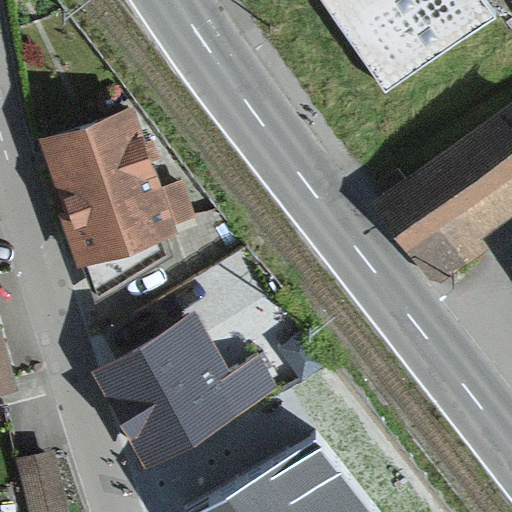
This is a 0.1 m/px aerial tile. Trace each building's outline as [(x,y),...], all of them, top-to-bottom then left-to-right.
[(317,0),(384,96),(497,19),(484,0),(317,0)] [(134,107),(41,140),(67,208),(59,211),(81,270),(85,268),(97,300),(170,256),(164,241),(178,233),(174,223),(198,214),(184,178),(163,186),(152,161),(160,157),(154,141),(147,143),(134,107)] [(511,110),(381,202),(436,282),(511,231),(511,110)] [(198,312),(94,372),(147,463),(276,388),(257,356),(232,371),(198,312)] [(278,349),(300,381),(322,366),(301,334),(278,349)] [(0,390),(16,385),(0,335),(0,390)] [(371,511),(316,442),(201,511),(371,511)] [(29,511),(64,511),(50,453),(17,461),(29,511)]
